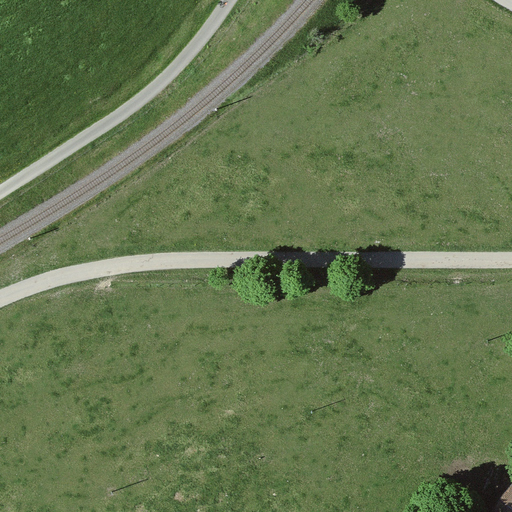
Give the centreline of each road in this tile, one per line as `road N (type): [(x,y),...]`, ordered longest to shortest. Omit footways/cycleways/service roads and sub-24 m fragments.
road 1 (track): [(511,259),(146,261),(60,276),(0,298)]
road 2 (track): [(228,0),(153,88),(0,191)]
